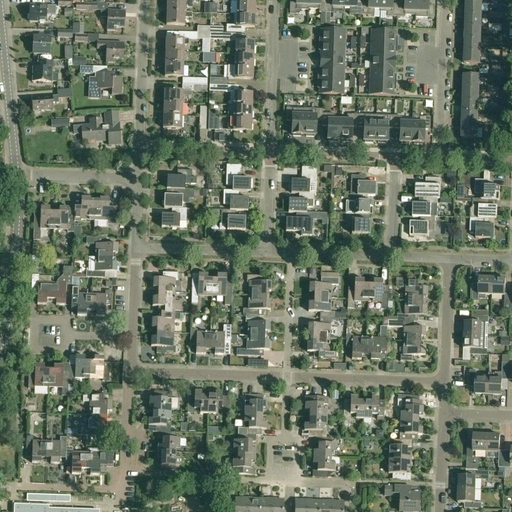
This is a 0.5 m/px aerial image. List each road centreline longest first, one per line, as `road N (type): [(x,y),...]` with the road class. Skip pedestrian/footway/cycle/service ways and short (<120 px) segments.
road 1 (residential): [(17,485),(118,488),(132,370)]
road 2 (tertiary): [(0,344),(16,173)]
road 3 (residential): [(440,159),(445,0)]
road 4 (residential): [(442,382),(287,376)]
road 5 (residential): [(287,376),(132,370)]
road 6 (tertiary): [(16,173),(0,20)]
road 7 (residential): [(267,153),(267,0)]
road 8 (residential): [(139,149),(142,0)]
road 9 (residential): [(135,247),(266,252)]
road 10 (residential): [(139,149),(267,153)]
road 11 (residential): [(267,153),(393,157)]
road 12 (residential): [(442,382),(447,259)]
road 13 (residential): [(287,376),(290,253)]
road 14 (residential): [(16,173),(137,178)]
